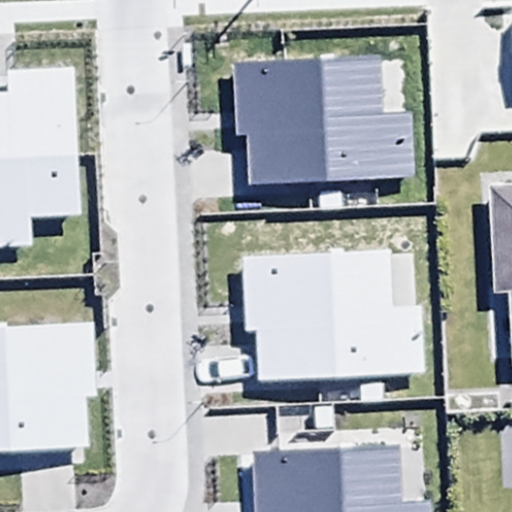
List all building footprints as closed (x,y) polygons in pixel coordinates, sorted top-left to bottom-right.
[(156,114),(36,120),(45,301),(165,295),(156,114)] [(511,182),(486,184),(490,291),(504,290),(507,366),(511,365),(511,182)] [(235,197),(242,349),(322,346),(320,307),(407,302),(402,189),(235,197)] [(511,482),(511,396),(459,398),(462,484),(511,482)] [(129,429),(129,472),(167,473),(168,401),(134,401),(134,429),(129,429)] [(243,480),(285,478),(283,403),(248,405),(250,445),(242,445),(243,480)]
